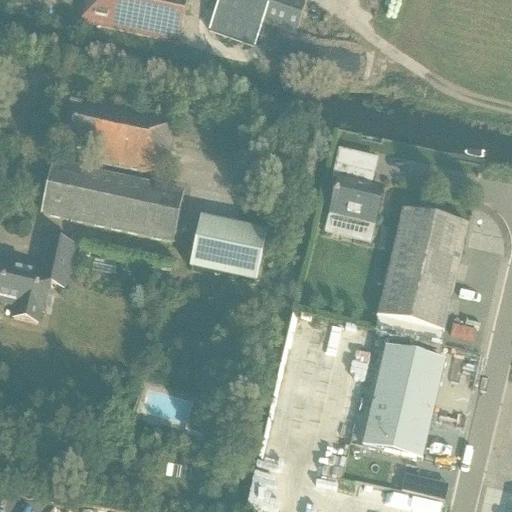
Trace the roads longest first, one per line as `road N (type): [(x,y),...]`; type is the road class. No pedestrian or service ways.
road 1 (track): [(511,108),(456,96),(319,0)]
road 2 (unclassified): [(462,511),(511,305)]
